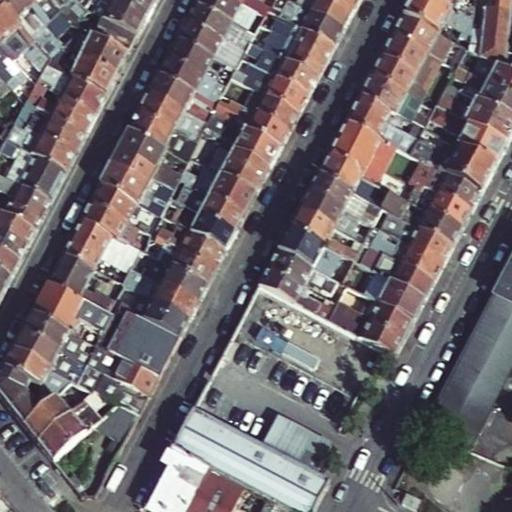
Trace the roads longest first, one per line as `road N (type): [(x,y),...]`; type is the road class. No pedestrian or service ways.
road 1 (residential): [(119,511),(388,0)]
road 2 (residential): [(173,0),(0,328)]
road 3 (residential): [(351,506),(511,206)]
